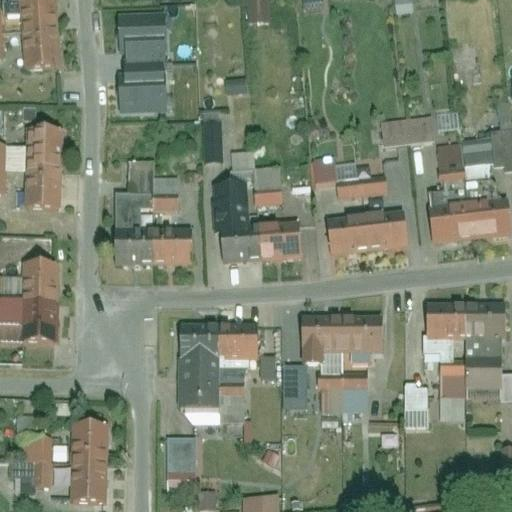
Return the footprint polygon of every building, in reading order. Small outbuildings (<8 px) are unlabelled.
[(48,0),(2,0),(3,35),(49,34),(48,0)] [(268,0),(245,0),(246,26),(269,26),(268,0)] [(396,0),(393,1),(395,17),(413,15),(410,0),(396,0)] [(125,57),(126,82),(120,83),(121,116),(165,114),(162,22),(120,23),(121,57),(125,57)] [(49,34),(3,35),(5,74),(51,72),(49,34)] [(244,81),(224,83),(225,97),(245,96),(244,81)] [(498,141),(434,145),(436,180),(493,177),(493,179),(511,178),(511,158),(511,154),(511,131),(510,132),(509,106),(496,107),(498,141)] [(219,168),(220,113),(200,113),(200,168),(219,168)] [(435,119),(436,131),(457,130),(455,118),(435,119)] [(432,121),(379,124),(380,149),(433,147),(432,121)] [(53,134),(9,133),(8,172),(53,173),(53,134)] [(230,173),(252,171),(251,155),(229,157),(230,173)] [(332,190),(334,203),(386,196),(384,178),(338,184),(334,160),(311,163),(315,192),(332,190)] [(280,209),(277,171),(250,173),(253,210),(280,209)] [(53,173),(8,172),(8,211),(52,212),(53,173)] [(240,186),(202,188),(206,266),(254,264),(252,228),(243,228),(240,186)] [(129,197),(99,198),(101,271),(149,269),(148,233),(130,234),(129,197)] [(499,206),(465,209),(469,241),(502,238),(499,206)] [(465,209),(419,214),(423,246),(469,241),(465,209)] [(393,215),(355,218),(358,256),(396,253),(393,215)] [(355,218),(315,222),(318,259),(358,256),(355,218)] [(289,226),(252,228),(254,264),(291,262),(289,226)] [(148,233),(149,269),(183,268),(182,232),(148,233)] [(48,265),(5,266),(6,303),(0,303),(0,345),(49,345),(48,265)] [(451,343),(453,343),(453,307),(412,307),(412,344),(451,343)] [(453,343),(493,343),(493,307),(453,307),(453,343)] [(290,318),(289,370),(321,370),(321,358),(372,358),(373,318),(290,318)] [(247,327),(209,328),(210,366),(248,365),(247,327)] [(209,328),(163,329),(165,412),(212,411),(210,366),(209,328)] [(451,361),(426,361),(427,405),(457,404),(457,395),(493,395),(493,343),(453,343),(451,343),(451,361)] [(260,383),(273,382),(272,360),(259,361),(260,383)] [(358,414),(358,377),(304,377),(304,399),(325,399),(325,414),(358,414)] [(425,432),(425,390),(402,390),(402,432),(425,432)] [(103,467),(102,428),(57,428),(57,467),(103,467)] [(149,441),(151,499),(187,497),(185,440),(149,441)] [(51,442),(15,442),(15,495),(51,495),(51,442)] [(504,487),(511,486),(511,452),(503,453),(504,487)] [(103,506),(103,467),(57,467),(58,507),(103,506)] [(199,511),(213,511),(214,497),(200,497),(199,511)] [(277,511),(278,500),(240,500),(239,511),(277,511)]
